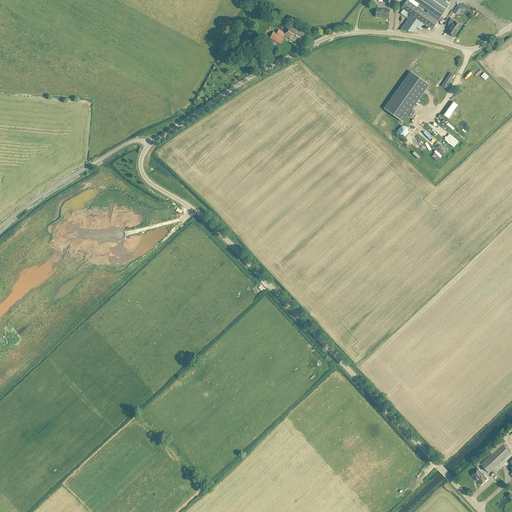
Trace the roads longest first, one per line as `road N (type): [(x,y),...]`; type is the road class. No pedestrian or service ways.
road 1 (unclassified): [(481,511),(217,230),(145,178),(141,158),(149,144)]
road 2 (unclassified): [(149,144),(249,77),(334,34),(397,33),(473,48),(511,25)]
road 3 (unclassified): [(0,227),(119,147),(149,144)]
